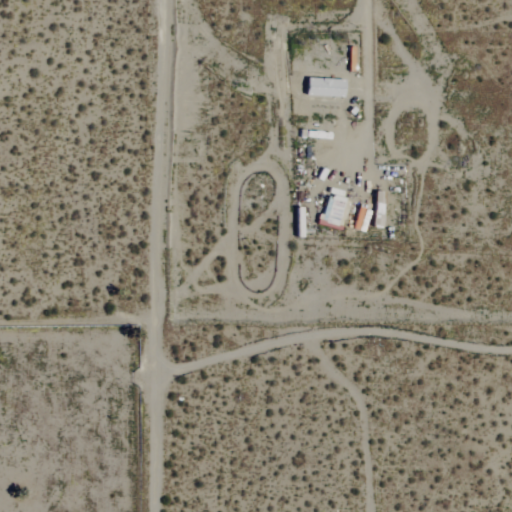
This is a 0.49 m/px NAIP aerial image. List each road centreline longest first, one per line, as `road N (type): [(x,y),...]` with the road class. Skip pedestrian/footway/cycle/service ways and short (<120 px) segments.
road 1 (residential): [(157,511),(160,0)]
road 2 (track): [(159,374),(306,335),(378,328),(511,347)]
road 3 (track): [(340,168),(369,96),(365,0)]
